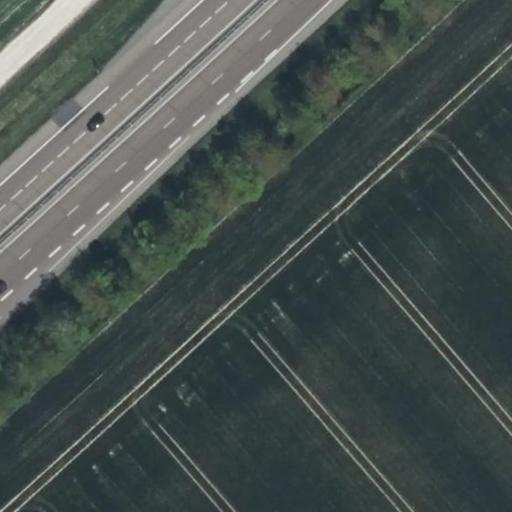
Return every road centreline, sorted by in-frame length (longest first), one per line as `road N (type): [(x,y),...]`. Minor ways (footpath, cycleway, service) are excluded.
road 1 (motorway): [(0,272),(301,0)]
road 2 (motorway): [(227,0),(0,208)]
